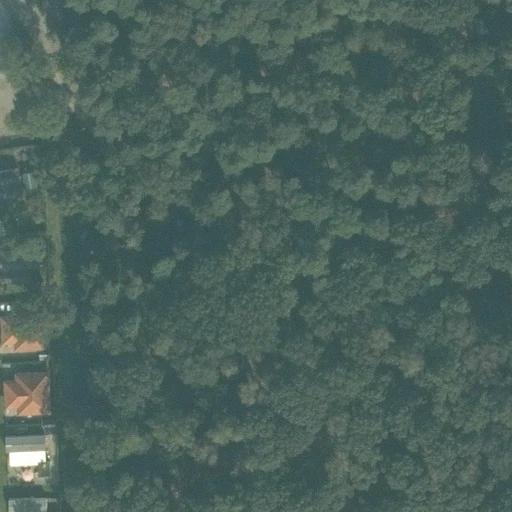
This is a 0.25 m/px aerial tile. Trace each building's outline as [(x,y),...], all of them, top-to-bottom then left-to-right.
[(0,111),(0,124),(14,123),(12,110),(0,111)] [(0,198),(24,196),(22,168),(0,170),(0,198)] [(34,172),(23,174),(25,188),(36,186),(34,172)] [(0,254),(0,269),(5,269),(7,283),(31,281),(30,267),(39,266),(38,251),(0,254)] [(27,282),(27,297),(44,297),(43,281),(27,282)] [(43,305),(13,307),(15,347),(45,345),(43,305)] [(49,347),(41,347),(41,359),(49,359),(49,347)] [(46,370),(16,371),(18,411),(48,410),(46,370)] [(52,411),(41,411),(42,423),(53,422),(52,411)] [(45,433),(5,434),(7,464),(46,462),(45,433)] [(50,462),(38,463),(39,475),(50,475),(50,462)] [(8,497),(8,511),(47,511),(47,496),(8,497)]
